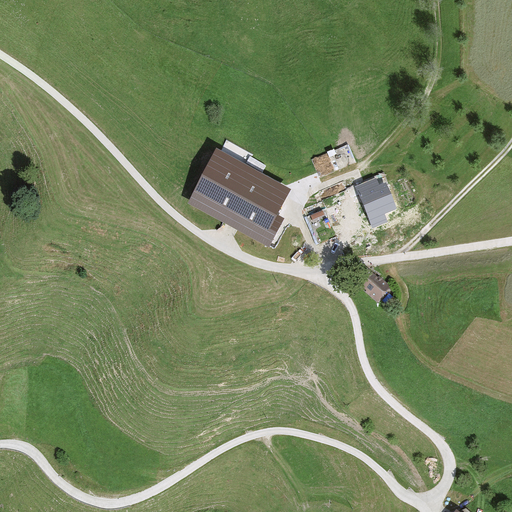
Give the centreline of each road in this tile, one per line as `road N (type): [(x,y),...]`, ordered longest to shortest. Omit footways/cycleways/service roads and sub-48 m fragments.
road 1 (track): [(0,444),(31,451),(78,495),(112,503),(145,494),(229,444),(293,431),(356,451),(419,501),(437,498),(446,487),(448,454),(374,383),(354,311),(340,284),(315,269),(299,212),(304,194),(358,170),(419,106),(437,66),(436,0)]
road 2 (track): [(0,54),(57,95),(177,218),(269,266),(315,269),(511,240)]
road 3 (track): [(511,139),(398,257)]
